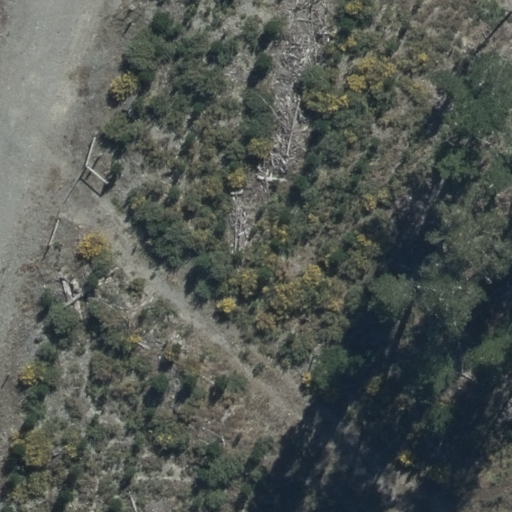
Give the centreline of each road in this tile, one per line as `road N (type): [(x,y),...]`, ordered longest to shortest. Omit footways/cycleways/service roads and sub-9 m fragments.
road 1 (track): [(9,143),(437,511)]
road 2 (track): [(55,0),(0,172)]
